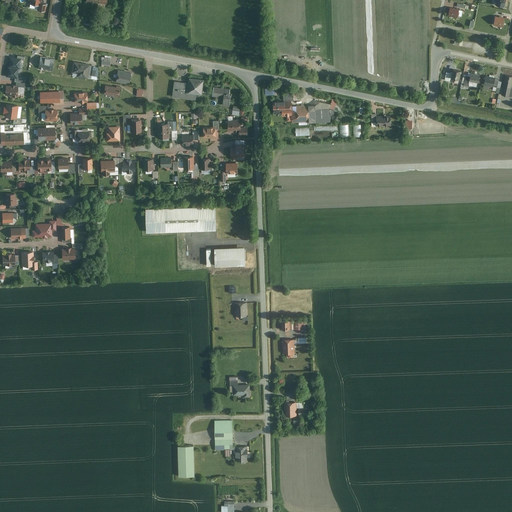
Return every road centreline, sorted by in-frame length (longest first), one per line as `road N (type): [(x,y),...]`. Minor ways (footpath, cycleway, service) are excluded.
road 1 (residential): [(256,96),(270,511)]
road 2 (residential): [(433,51),(433,110),(255,75)]
